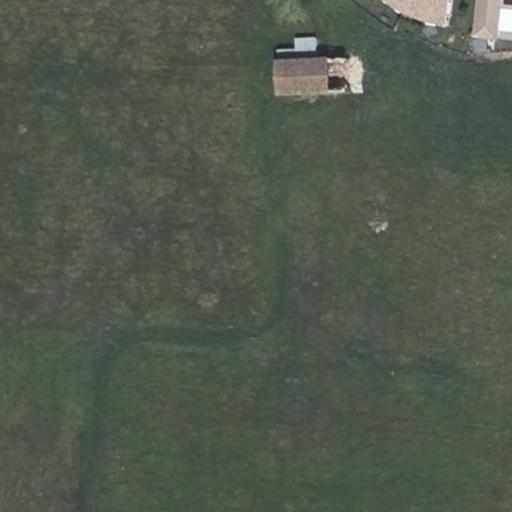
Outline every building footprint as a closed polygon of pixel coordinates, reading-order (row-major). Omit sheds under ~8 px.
[(432,14),(450,16),(451,0),(402,0),(408,4),(405,8),(432,20),(432,14)] [(511,0),(478,0),(474,35),(499,38),(502,6),(511,7),(511,0)] [(320,60),(319,37),(298,38),(299,49),(299,61),(320,60)] [(299,61),(299,49),(281,50),(281,62),(299,61)] [(350,92),(349,58),(320,60),(299,61),(281,62),(283,94),(350,92)]
